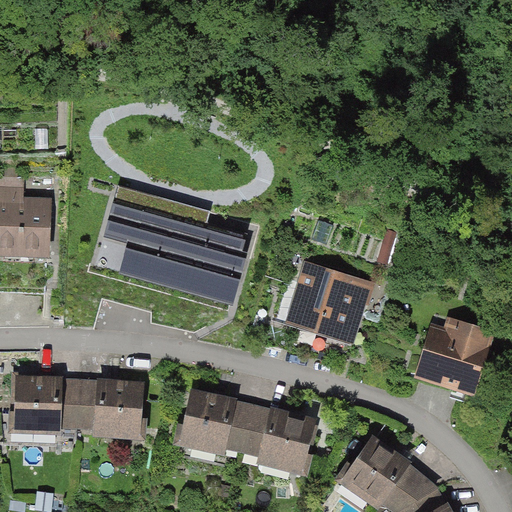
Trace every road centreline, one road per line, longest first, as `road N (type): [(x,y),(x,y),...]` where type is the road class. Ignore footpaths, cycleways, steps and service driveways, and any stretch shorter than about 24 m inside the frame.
road 1 (residential): [(502,511),(432,427),(368,396),(149,346),(0,339)]
road 2 (residential): [(0,76),(122,77),(218,105),(511,227)]
